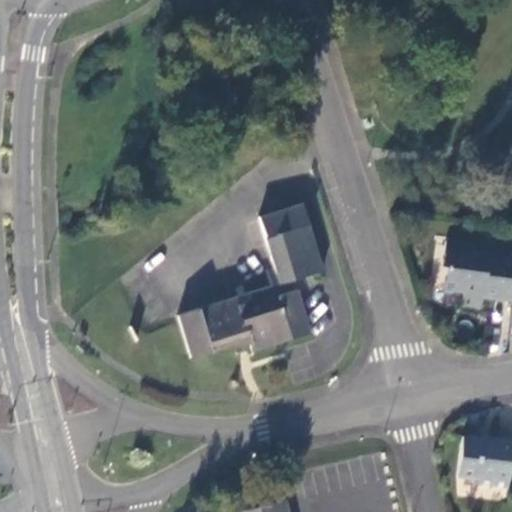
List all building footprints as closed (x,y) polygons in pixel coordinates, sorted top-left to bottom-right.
[(333,269),(312,202),(261,217),(276,267),(282,284),(333,269)] [(511,293),(511,253),(473,248),(474,243),(444,238),(440,264),(445,265),(443,284),(462,288),(461,305),(480,308),(482,295),(511,299),(511,293)] [(180,317),(192,359),(250,341),(253,350),(312,332),(298,289),(241,307),(238,298),(180,317)] [(505,489),(511,442),(494,439),(494,442),(461,438),(455,476),(474,479),(474,484),(505,489)] [(287,511),(283,492),(254,499),(253,499),(251,500),(251,501),(250,501),(250,502),(249,504),(249,506),(249,507),(229,511),(287,511)]
